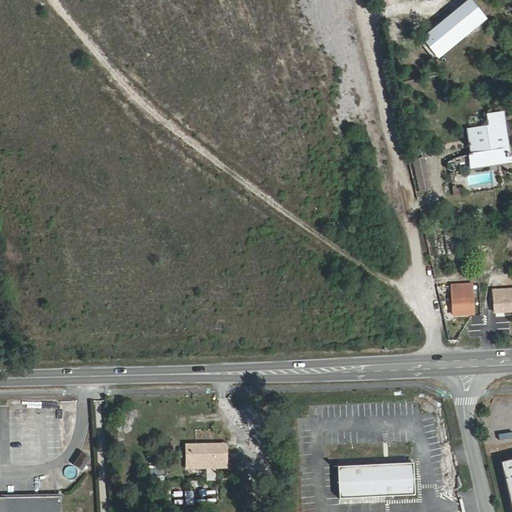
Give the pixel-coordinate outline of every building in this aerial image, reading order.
[(471,2),(469,0),(434,28),(432,26),(428,29),(430,31),(417,42),(433,61),(457,42),(453,38),(437,51),(425,38),(471,2)] [(460,32),(481,15),(471,2),(425,38),(437,51),(453,38),(457,42),(463,36),(460,32)] [(472,131),(474,142),(478,164),(499,161),(499,164),(511,162),(508,149),(505,149),(500,116),(486,118),(487,128),(472,131)] [(478,164),(474,142),(468,143),(470,154),(467,155),(469,171),(479,170),(478,164)] [(424,159),(411,161),(419,192),(431,190),(424,159)] [(448,264),(446,253),(443,239),(441,228),(427,230),(435,267),(448,264)] [(443,239),(446,253),(453,252),(450,237),(443,239)] [(491,245),(479,246),(482,276),(493,275),(491,245)] [(471,285),(449,286),(451,316),(472,314),(471,285)] [(511,289),(492,291),(494,313),(511,312),(511,289)] [(225,445),(187,446),(187,468),(226,467),(225,445)] [(76,465),(85,469),(90,455),(81,451),(76,465)] [(511,511),(511,460),(500,463),(511,511)] [(413,461),(338,465),(340,497),(415,493),(413,461)] [(153,469),(152,477),(165,478),(166,470),(153,469)] [(54,511),(54,495),(0,495),(0,511),(54,511)]
